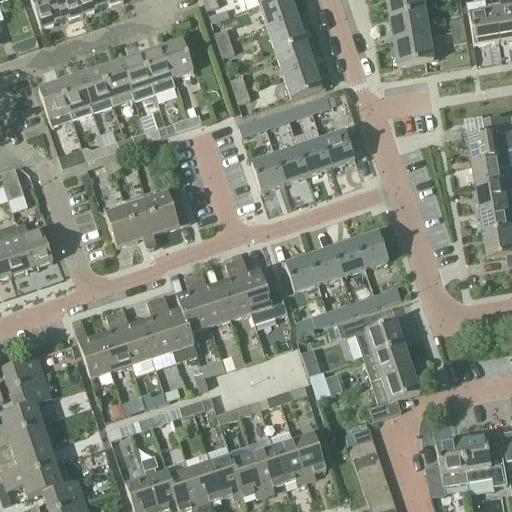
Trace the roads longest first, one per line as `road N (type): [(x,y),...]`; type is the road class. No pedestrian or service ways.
road 1 (residential): [(86,295),(47,179),(14,143),(0,95)]
road 2 (residential): [(414,511),(393,433),(453,401),(511,391)]
road 3 (residential): [(511,313),(445,319),(398,186)]
road 4 (residential): [(398,186),(333,0)]
road 5 (residential): [(0,77),(165,20),(159,0)]
road 6 (residential): [(235,241),(398,186)]
road 7 (residential): [(86,295),(235,241)]
